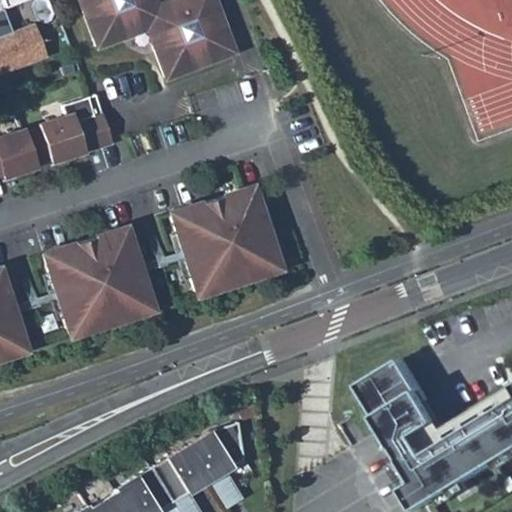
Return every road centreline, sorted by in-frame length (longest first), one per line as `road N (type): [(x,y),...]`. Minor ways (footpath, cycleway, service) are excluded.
road 1 (residential): [(0,221),(264,135),(335,325)]
road 2 (tertiary): [(0,469),(116,409),(335,325)]
road 3 (tertiary): [(335,325),(511,259)]
